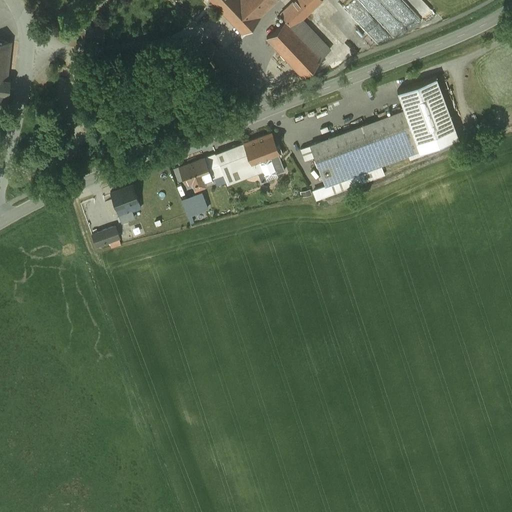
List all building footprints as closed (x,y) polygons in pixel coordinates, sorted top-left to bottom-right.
[(216,0),(219,3),(217,5),(224,11),(235,0),(216,0)] [(235,0),(224,11),(243,32),(260,16),(259,15),(274,0),(235,0)] [(294,0),(281,13),(286,19),(267,36),(303,75),(331,48),(302,18),(320,0),(294,0)] [(76,34),(76,40),(79,41),(79,44),(89,44),(89,39),(103,39),(104,26),(90,26),(90,25),(80,24),(79,34),(76,34)] [(254,86),(210,38),(194,53),(238,101),(254,86)] [(10,41),(0,39),(0,99),(4,99),(5,91),(8,91),(9,85),(10,78),(6,78),(10,41)] [(404,109),(417,142),(455,128),(436,76),(397,91),(404,109)] [(146,109),(160,124),(189,96),(175,81),(146,109)] [(324,185),(313,190),(316,199),(358,184),(357,183),(362,181),(362,182),(385,174),(381,165),(420,151),(417,142),(404,109),(300,148),(305,160),(314,156),(324,185)] [(227,184),(258,172),(262,182),(274,177),(273,174),(284,170),(278,153),(282,152),(279,143),(275,145),(271,132),(244,142),(244,143),(216,153),(219,164),(227,184)] [(216,153),(205,157),(209,168),(219,164),(216,153)] [(205,157),(179,166),(185,182),(192,179),(195,187),(213,180),(209,168),(205,157)] [(132,184),(111,192),(119,215),(141,207),(132,184)] [(195,189),(180,194),(184,205),(188,204),(189,205),(209,197),(206,190),(197,193),(195,189)] [(116,225),(92,234),(96,245),(120,236),(116,225)]
